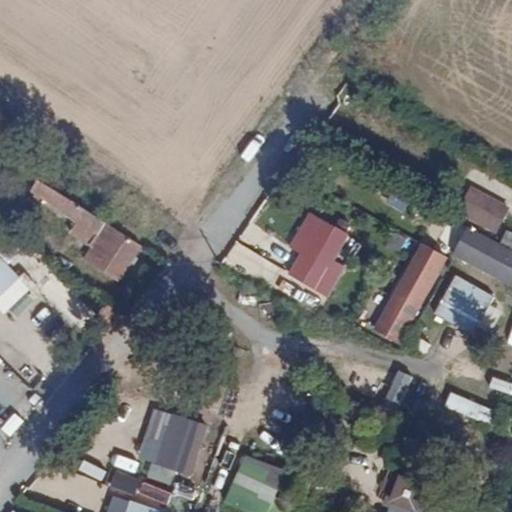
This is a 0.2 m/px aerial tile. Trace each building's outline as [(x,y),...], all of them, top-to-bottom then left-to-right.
[(87,259),(122,285),(149,247),(37,180),(32,193),(101,239),(87,259)] [(510,209),(471,188),(457,213),(496,235),(510,209)] [(342,269),(355,240),(309,214),(290,248),(314,261),(307,276),(340,295),(352,275),(342,269)] [(511,287),(511,252),(468,228),(453,255),(511,288),(511,287)] [(393,231),(385,245),(400,253),(407,239),(393,231)] [(449,260),(423,245),(373,331),(399,346),(449,260)] [(0,305),(7,313),(31,290),(0,257),(0,305)] [(494,296),(455,275),(435,314),(474,335),(494,296)] [(398,371),(386,398),(401,405),(413,378),(398,371)] [(511,393),(511,381),(491,378),(489,390),(511,393)] [(491,425),(496,411),(449,393),(444,407),(491,425)] [(209,428),(172,416),(159,465),(195,476),(209,428)] [(121,443),(114,461),(129,466),(135,448),(121,443)] [(271,507),(286,471),(245,454),(230,489),(271,507)] [(87,458),(82,469),(104,478),(109,466),(87,458)] [(396,474),(384,506),(402,511),(420,511),(430,486),(396,474)] [(124,511),(161,511),(129,500),(124,511)]
